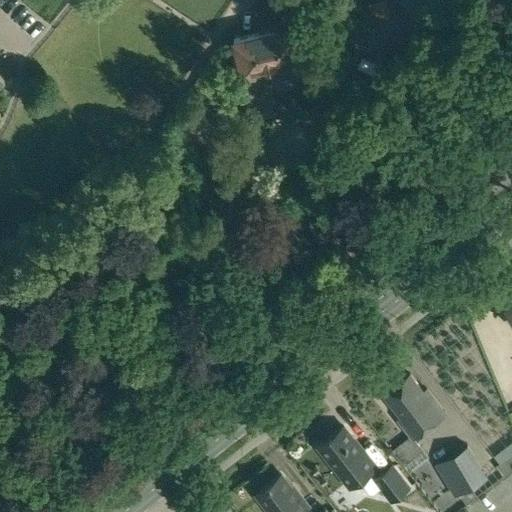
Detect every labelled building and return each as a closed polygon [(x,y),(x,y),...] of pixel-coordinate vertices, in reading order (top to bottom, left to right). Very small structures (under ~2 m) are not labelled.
[(431,0),(405,0),(396,2),(401,29),(435,23),(431,0)] [(272,30),(233,38),(238,58),(236,60),(238,67),(240,68),(241,75),(243,74),(245,84),(300,72),(298,62),(299,62),(298,59),(301,55),(300,50),(296,47),(286,5),(267,9),(267,10),(261,12),(264,24),(270,23),(272,30)] [(443,13),(447,30),(466,26),(464,13),(463,9),(443,13)] [(410,436),(412,438),(413,437),(445,412),(426,389),(423,391),(410,374),(383,395),(401,418),(398,420),(410,436)] [(343,426),(318,445),(350,487),(358,480),(368,493),(373,493),(381,487),(391,501),(409,487),(392,465),(374,478),(369,472),(376,466),(360,445),(359,446),(343,426)] [(423,450),(413,437),(412,438),(410,436),(392,450),(404,465),(423,450)] [(463,447),(436,464),(455,495),(482,479),(463,447)] [(256,494),(269,511),(326,511),(325,510),(322,511),(310,511),(309,509),(310,508),(298,494),(297,495),(281,474),(256,494)]
